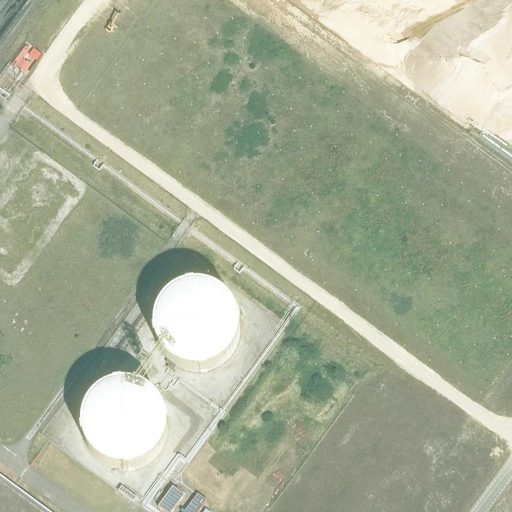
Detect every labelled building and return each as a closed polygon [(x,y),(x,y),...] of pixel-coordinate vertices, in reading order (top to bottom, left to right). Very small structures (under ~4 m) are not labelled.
[(25,42),(11,63),(24,72),(32,61),(25,57),(32,47),(25,42)] [(498,196),(511,177),(511,164),(486,145),(472,164),(488,176),(482,185),(498,196)] [(57,192),(57,189),(57,187),(56,184),(55,182),(53,179),(51,178),(49,176),(47,176),(43,175),(40,175),(37,176),(35,177),(33,179),(31,181),(29,183),(28,186),(28,189),(28,191),(29,194),(30,197),(32,199),(34,201),(36,202),(38,203),(41,204),(45,203),(47,203),(50,202),(52,200),(54,198),(55,196),(57,192)] [(20,245),(20,242),(20,239),(19,236),(18,233),(16,231),(14,230),(11,228),(8,227),(6,227),(4,227),(1,228),(0,228),(0,255),(3,256),(5,256),(8,256),(10,256),(14,254),(16,253),(18,250),(19,248),(20,245)] [(238,331),(238,327),(237,319),(235,311),(233,307),(231,304),(226,298),(221,293),(216,290),(213,289),(205,286),(201,285),(197,285),(189,286),(184,287),(180,288),(173,292),(169,295),(166,297),(162,303),(159,307),(157,311),(156,315),(155,319),(154,326),(155,334),(157,342),(158,345),(160,349),(162,352),(165,356),(168,358),(172,361),(176,364),(180,366),(187,368),(194,369),(203,368),(210,366),(215,364),(219,362),(225,357),(230,351),(234,344),(237,336),(238,331)] [(167,434),(167,426),(167,418),(164,410),(163,406),(161,403),(158,400),(156,396),(153,394),(149,391),(142,387),(135,384),(131,384),(127,383),(122,383),(117,384),(113,385),(109,387),(102,391),(96,395),(93,398),(90,402),(87,408),(84,416),(83,424),(84,432),(86,440),(89,447),(92,452),(94,454),(98,457),(102,461),(109,464),(116,467),(124,468),(131,467),(134,467),(140,465),(144,463),(148,461),(152,458),(155,455),(160,449),(163,445),(164,441),(167,434)] [(339,426),(335,440),(344,469),(350,471),(352,479),(373,484),(395,478),(399,460),(389,425),(363,418),(339,426)] [(163,511),(171,511),(183,496),(172,488),(158,508),(163,511)] [(198,511),(206,501),(197,495),(184,511),(198,511)] [(331,511),(331,507),(301,503),(281,507),(276,511),(331,511)]
